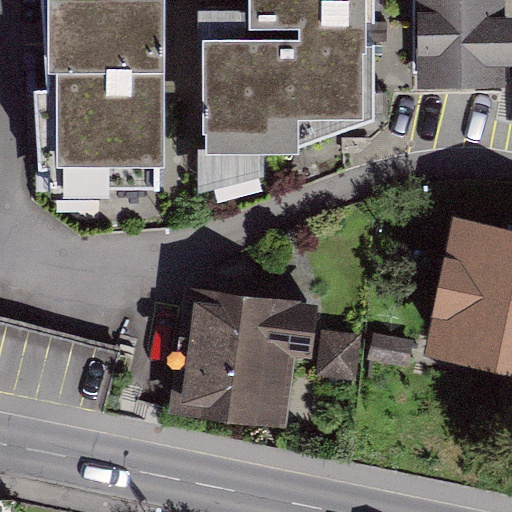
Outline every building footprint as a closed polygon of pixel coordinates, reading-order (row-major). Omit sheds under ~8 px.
[(49,0),(55,197),(93,196),(93,182),(161,180),(155,0),(49,0)] [(303,20),(364,18),(363,0),(255,0),(256,12),(302,11),(303,20)] [(426,0),(427,77),(501,76),(501,53),(510,52),(509,14),(500,14),(499,0),(426,0)] [(366,109),(364,18),(303,20),(303,28),(206,31),(209,145),(297,142),(366,109)] [(511,231),(457,221),(434,338),(511,353),(511,231)] [(195,291),(182,401),(281,413),(295,303),(195,291)]
